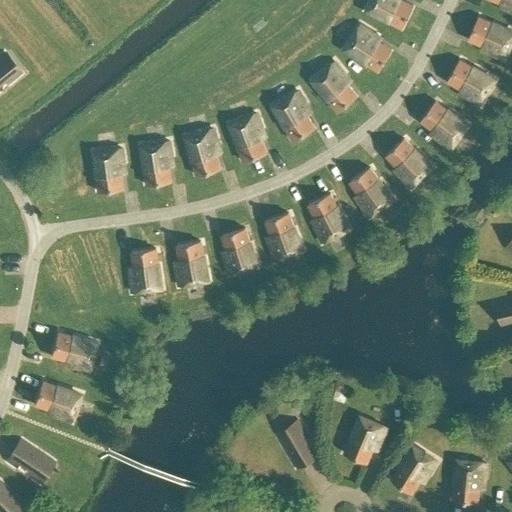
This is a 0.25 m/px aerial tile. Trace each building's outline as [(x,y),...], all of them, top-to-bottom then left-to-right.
[(371,0),(366,11),(402,28),(413,6),(401,0),(371,0)] [(511,0),(491,0),(507,6),(505,10),(511,12),(511,0)] [(511,40),(511,31),(479,17),(469,40),(489,49),(487,53),(504,60),(511,40)] [(344,50),(378,71),(391,50),(373,38),(375,35),(360,25),(344,50)] [(0,91),(18,76),(2,57),(0,58),(0,91)] [(494,80),(460,60),(447,82),(467,93),(465,96),(480,105),(494,80)] [(312,81),(338,112),(357,96),(343,79),(346,76),(334,62),(312,81)] [(273,106),(293,141),(315,128),(303,109),(307,107),(298,91),(273,106)] [(435,101),(420,121),(438,135),(435,138),(449,149),(467,125),(435,101)] [(229,124),(243,162),(267,153),(259,132),(263,131),(257,114),(229,124)] [(185,138),(197,176),(221,169),(214,147),(218,146),(213,129),(185,138)] [(432,168),(404,139),(386,156),(401,172),(398,175),(411,188),(432,168)] [(141,146),(147,185),(172,182),(168,160),(172,159),(170,141),(141,146)] [(93,153),(99,192),(124,189),(120,167),(125,166),(122,149),(93,153)] [(393,201),(370,168),(349,182),(362,200),(359,203),(369,217),(393,201)] [(348,229),(330,194),(308,205),(318,225),(314,227),(322,243),(348,229)] [(302,251),(289,213),(265,222),(273,243),(269,244),(275,261),(302,251)] [(258,267),(245,229),(222,236),(228,257),(224,259),(230,275),(258,267)] [(208,281),(201,242),(176,246),(180,268),(176,269),(179,286),(208,281)] [(162,289),(156,249),(131,253),(134,275),(130,275),(133,293),(162,289)] [(511,300),(501,303),(507,327),(511,325),(511,300)] [(96,343),(57,333),(51,357),(72,363),(71,367),(88,372),(96,343)] [(80,395),(42,382),(34,406),(55,413),(54,417),(71,423),(80,395)] [(344,454),(367,464),(376,443),(380,445),(387,428),(360,417),(344,454)] [(279,438),(298,469),(319,456),(301,425),(279,438)] [(37,481),(51,461),(21,441),(7,461),(37,481)] [(389,479),(410,492),(423,474),(426,476),(436,461),(411,445),(389,479)] [(453,501),(478,504),(481,481),(485,482),(487,464),(458,461),(453,501)] [(0,511),(10,511),(19,503),(0,483),(0,511)]
